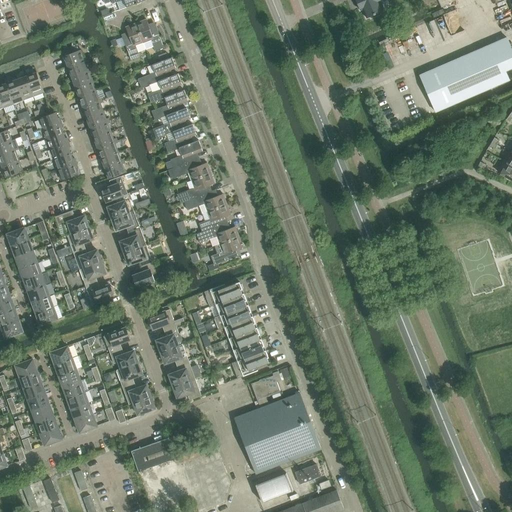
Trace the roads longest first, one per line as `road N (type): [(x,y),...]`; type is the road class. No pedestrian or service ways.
road 1 (residential): [(356,511),(262,268),(254,210),(174,0)]
road 2 (secondary): [(272,0),(461,463)]
road 3 (residential): [(0,478),(166,411),(91,188)]
road 4 (residential): [(49,60),(91,188)]
